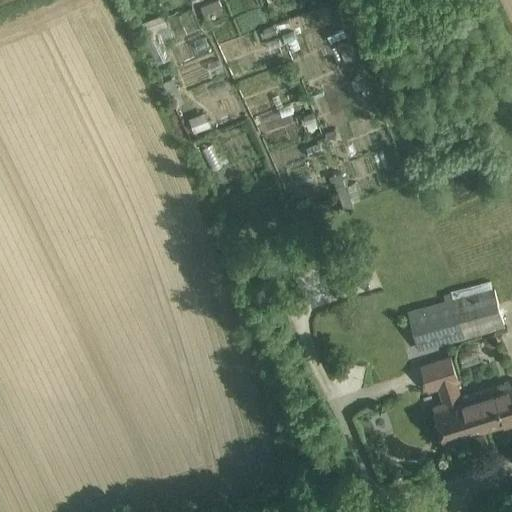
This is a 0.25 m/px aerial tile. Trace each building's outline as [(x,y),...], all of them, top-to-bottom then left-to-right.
[(217,0),(216,0),(200,7),(203,14),(221,7),(217,0)] [(164,21),(141,30),(145,41),(158,36),(172,31),(167,19),(164,21)] [(274,25),(262,29),(265,38),(277,34),(274,25)] [(347,39),(337,44),(347,65),(357,60),(347,39)] [(286,64),(238,79),(249,113),(278,105),(273,89),(292,83),(286,64)] [(363,76),(354,80),(359,90),(368,86),(363,76)] [(173,79),(162,84),(173,107),(184,102),(173,79)] [(295,91),(285,95),(288,105),(298,101),(295,91)] [(334,129),(325,133),(327,138),(336,135),(334,129)] [(404,166),(395,170),(399,180),(408,177),(404,166)] [(343,178),(333,181),(344,210),(353,206),(352,203),(346,186),(343,178)] [(495,291),(412,314),(421,348),(504,325),(495,291)] [(491,346),(498,343),(494,332),(482,336),(484,343),(491,346)] [(449,355),(419,365),(427,391),(438,387),(443,403),(433,406),(444,442),(487,429),(477,393),(459,398),(454,382),(457,382),(449,355)] [(509,383),(477,393),(487,429),(511,421),(511,387),(510,388),(509,383)]
